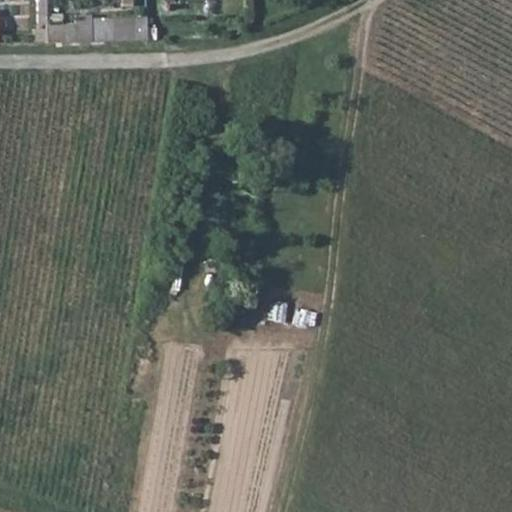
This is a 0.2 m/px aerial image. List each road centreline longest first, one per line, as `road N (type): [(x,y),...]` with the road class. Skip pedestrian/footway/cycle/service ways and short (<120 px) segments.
road 1 (track): [(366,0),(318,339),(278,511)]
road 2 (track): [(363,1),(278,39),(216,54),(0,60)]
